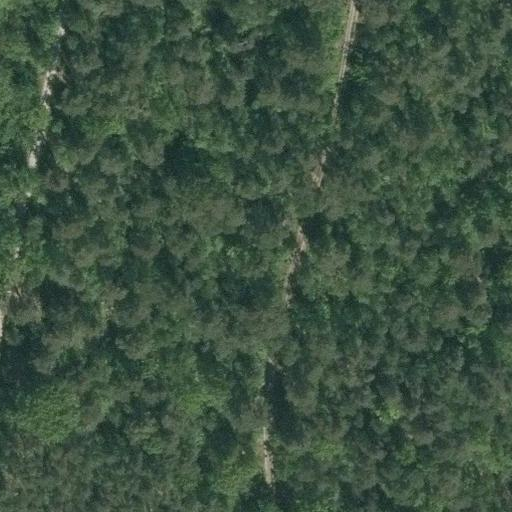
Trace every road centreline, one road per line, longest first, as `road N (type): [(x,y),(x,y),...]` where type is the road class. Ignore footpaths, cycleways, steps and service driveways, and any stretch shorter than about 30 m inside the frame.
road 1 (track): [(361,0),(305,259),(269,511)]
road 2 (track): [(0,334),(66,0)]
